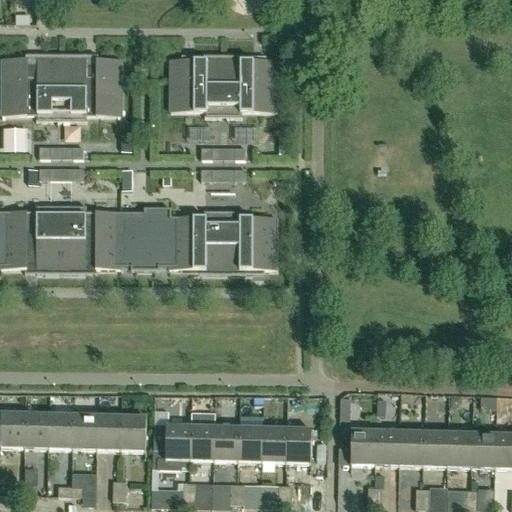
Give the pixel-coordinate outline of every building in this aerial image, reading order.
[(36,125),(61,125),(62,58),(37,58),(37,68),(27,68),(27,62),(1,62),(1,119),(36,119),(36,125)] [(62,58),(61,125),(87,125),(87,120),(122,120),(122,63),(96,63),(96,68),(86,68),(86,58),(62,58)] [(204,121),(223,121),(223,59),(194,59),(194,63),(170,63),(170,116),(204,116),(204,121)] [(253,59),(223,59),(223,121),(242,121),(242,116),(277,116),(277,63),(253,63),(253,59)] [(216,130),(205,130),(204,143),(262,144),(262,128),(217,127),(216,130)] [(87,144),(86,128),(68,129),(69,145),(87,144)] [(201,160),(245,161),(245,149),(201,148),(201,160)] [(39,150),(39,162),(83,162),(83,150),(39,150)] [(245,171),(201,172),(201,184),(245,183),(245,171)] [(83,172),(39,172),(39,184),(83,184),(83,172)] [(0,270),(1,270),(1,273),(25,273),(27,273),(27,268),(36,268),(36,278),(61,278),(61,210),(35,210),(35,216),(1,216),(0,215),(0,270)] [(61,210),(61,278),(86,278),(86,268),(95,268),(95,273),(97,273),(121,273),(121,271),(121,216),(86,216),(86,210),(61,210)] [(121,216),(121,271),(131,271),(131,274),(159,274),(159,271),(169,271),(169,274),(181,274),(193,274),(193,278),(222,278),(223,215),(204,215),(204,221),(170,220),(170,212),(143,212),(143,216),(121,216)] [(223,215),(222,278),(252,278),(252,274),(265,274),(276,274),(277,221),(241,221),(241,215),(223,215)] [(157,472),(157,473),(182,474),(182,471),(190,471),(190,465),(191,429),(170,429),(170,415),(155,414),(154,453),(153,453),(152,472),(157,472)] [(25,452),(26,417),(1,416),(0,452),(25,452)] [(50,418),(26,417),(25,452),(49,453),(50,418)] [(73,454),(74,418),(50,418),(49,453),(73,454)] [(98,419),(74,418),(73,454),(97,454),(98,419)] [(121,455),(122,419),(98,419),(97,454),(121,455)] [(147,420),(122,419),(121,455),(146,456),(147,420)] [(214,465),(215,430),(191,429),(190,465),(214,465)] [(238,466),(239,431),(215,430),(214,465),(238,466)] [(262,467),(263,431),(239,431),(238,466),(262,467)] [(286,467),(287,432),(263,431),(262,467),(286,467)] [(287,432),(286,467),(311,468),(312,432),(287,432)] [(375,470),(376,434),(351,434),(350,469),(375,470)] [(399,470),(400,435),(376,434),(375,470),(399,470)] [(423,471),(424,436),(400,435),(399,470),(423,471)] [(447,472),(448,436),(424,436),(423,471),(447,472)] [(471,472),(472,437),(448,436),(447,472),(471,472)] [(472,437),(471,472),(495,473),(496,437),(472,437)] [(511,473),(511,437),(496,437),(495,473),(511,473)] [(113,495),(127,495),(127,485),(113,485),(113,495)] [(183,487),(183,497),(196,497),(196,487),(183,487)] [(231,488),(231,498),(244,498),(244,488),(231,488)] [(11,489),(10,499),(24,499),(24,489),(11,489)] [(37,489),(24,489),(24,499),(37,500),(37,489)] [(279,489),(279,499),(292,499),(292,489),(279,489)] [(59,490),(58,500),(72,500),(72,490),(59,490)] [(85,491),(72,490),(72,500),(85,501),(85,491)] [(381,492),(374,492),(368,492),(367,502),(381,502),(381,492)] [(416,493),(415,503),(429,503),(429,493),(416,493)] [(463,504),(477,504),(477,494),(464,494),(463,504)] [(126,505),(127,495),(113,495),(113,505),(126,505)] [(196,507),(196,497),(183,497),(182,507),(196,507)] [(244,498),(231,498),(230,508),(244,508),(244,498)] [(162,511),(181,511),(181,499),(162,499),(162,511)] [(278,509),(285,509),(292,509),(292,499),(279,499),(278,509)] [(381,511),(381,502),(367,502),(367,511),(381,511)] [(428,511),(429,503),(415,503),(415,511),(428,511)]
